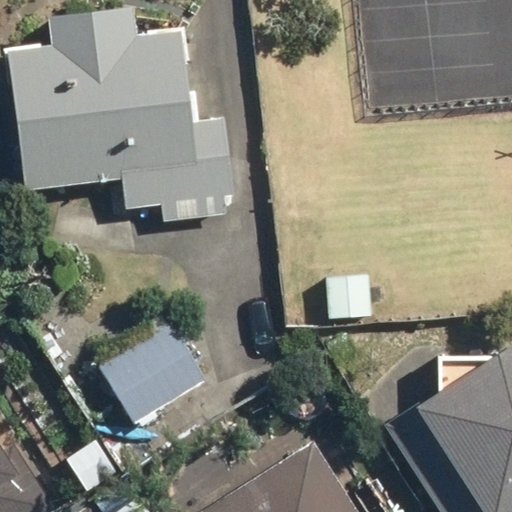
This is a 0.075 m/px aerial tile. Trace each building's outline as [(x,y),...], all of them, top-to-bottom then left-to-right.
[(42,42),(0,47),(0,73),(14,190),(113,179),(116,207),(154,203),(155,219),(221,212),(219,192),(229,191),(220,116),(183,120),(173,28),(127,33),(124,5),(38,14),(42,42)] [(381,263),(325,264),(326,322),(382,321),(381,263)] [(165,322),(91,370),(126,423),(200,375),(165,322)] [(511,334),(377,423),(436,511),(499,511),(511,504),(511,334)] [(91,437),(58,458),(80,492),(112,471),(91,437)] [(0,511),(41,511),(48,508),(7,442),(0,446),(0,511)] [(326,511),(287,450),(188,511),(326,511)]
